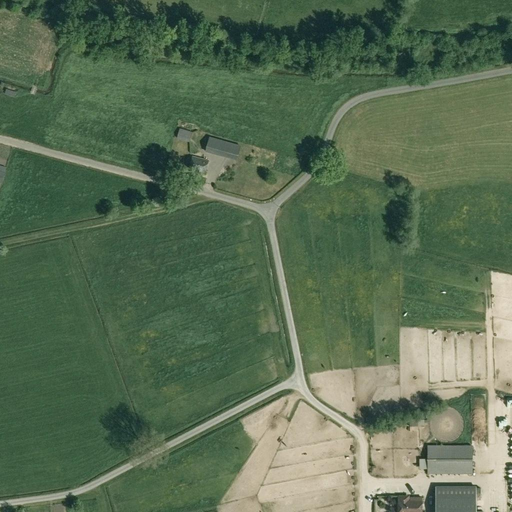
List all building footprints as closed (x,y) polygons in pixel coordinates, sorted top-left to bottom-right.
[(192,133),(180,129),(177,139),(189,142),(192,133)] [(241,146),(210,137),(205,152),(237,161),(241,146)] [(208,161),(192,157),(189,171),(205,175),(208,161)] [(427,474),(460,474),(473,474),(472,445),(427,446),(427,474)] [(436,488),(435,511),(475,511),(476,488),(436,488)] [(398,497),(398,511),(421,511),(421,498),(410,498),(410,500),(408,500),(408,497),(398,497)]
